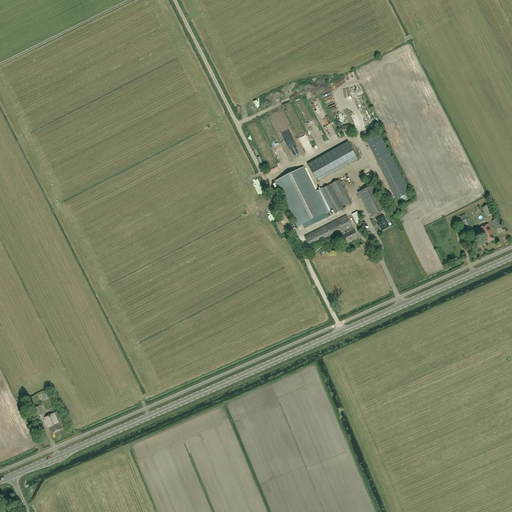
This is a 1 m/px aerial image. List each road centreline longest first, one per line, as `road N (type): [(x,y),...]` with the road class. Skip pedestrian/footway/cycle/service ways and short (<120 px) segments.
road 1 (secondary): [(12,475),(342,332)]
road 2 (track): [(173,0),(275,200)]
road 3 (secondary): [(342,332),(511,257)]
road 4 (unclassified): [(342,332),(275,200)]
road 5 (track): [(130,0),(0,64)]
